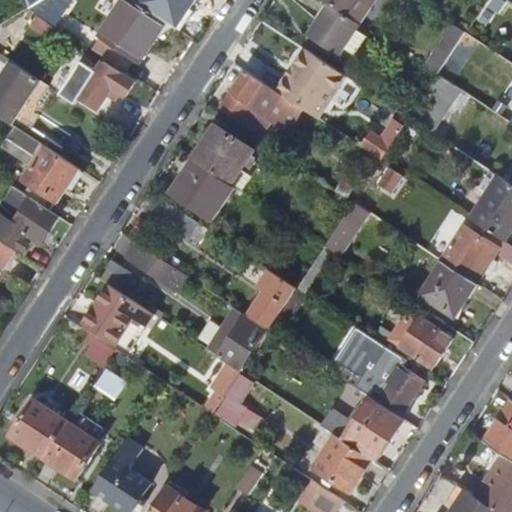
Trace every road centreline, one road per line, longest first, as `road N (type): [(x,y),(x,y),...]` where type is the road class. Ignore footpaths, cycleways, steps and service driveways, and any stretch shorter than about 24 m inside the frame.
road 1 (unclassified): [(0,377),(249,0)]
road 2 (unclassified): [(389,511),(511,326)]
